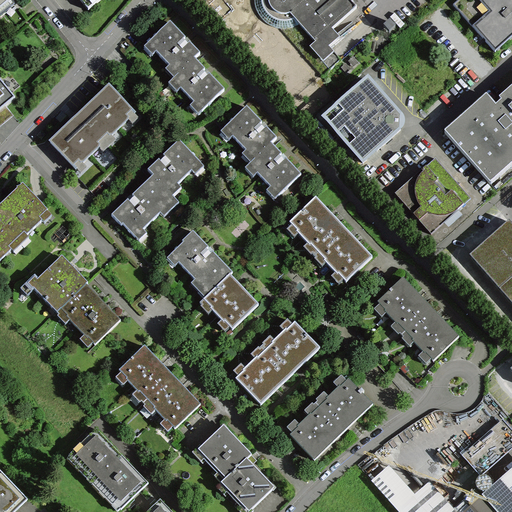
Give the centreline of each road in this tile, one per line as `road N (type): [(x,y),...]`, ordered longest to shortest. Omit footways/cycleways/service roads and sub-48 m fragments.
road 1 (residential): [(294,511),(308,493),(442,393)]
road 2 (residential): [(93,61),(0,159)]
